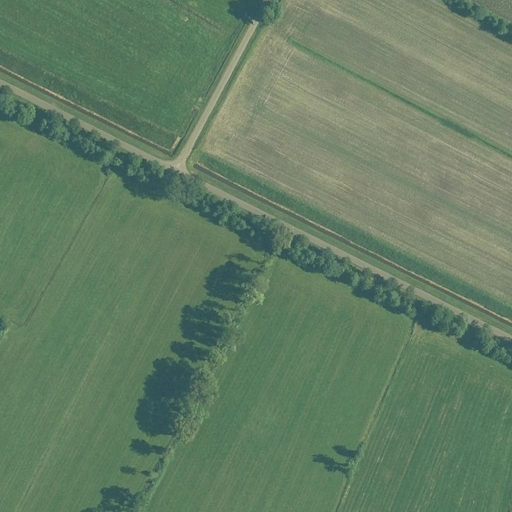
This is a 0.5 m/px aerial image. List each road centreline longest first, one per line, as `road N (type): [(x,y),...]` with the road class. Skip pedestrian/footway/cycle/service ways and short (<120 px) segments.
road 1 (unclassified): [(511,340),(174,171)]
road 2 (unclassified): [(174,171),(0,84)]
road 3 (unclassified): [(174,171),(266,0)]
